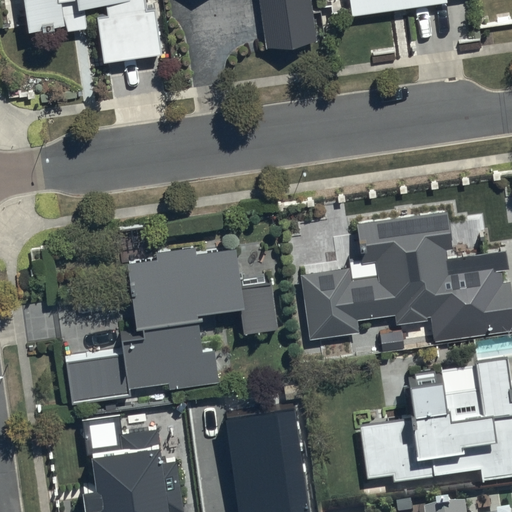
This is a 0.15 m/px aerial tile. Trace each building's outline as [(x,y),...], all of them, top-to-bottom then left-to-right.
[(27,0),(31,23),(67,18),(68,26),(87,23),(84,0),(105,0),(107,9),(97,10),(104,56),(162,48),(156,4),(148,5),(147,0),(27,0)] [(260,0),(266,41),(317,34),(312,0),(260,0)] [(350,0),(352,10),(427,0),(350,0)] [(350,262),(302,268),(310,333),(361,326),(359,314),(396,309),(397,318),(432,313),(433,317),(456,314),(458,331),(511,324),(511,279),(511,275),(503,276),(502,263),(509,263),(507,244),(447,251),(446,242),(453,241),(449,206),(359,217),(364,257),(377,255),(378,270),(352,273),(350,262)] [(124,345),(67,352),(73,396),(133,388),(132,382),(169,377),(170,384),(220,377),(215,343),(205,345),(200,305),(241,300),(245,326),(278,322),(272,277),(244,281),(238,243),(198,248),(197,240),(156,245),(157,252),(129,256),(137,318),(145,317),(146,325),(122,328),(124,345)] [(479,382),(449,386),(446,367),(413,372),(418,411),(361,418),(368,471),(393,468),(394,474),(482,462),(483,473),(511,469),(511,377),(508,348),(475,352),(479,382)] [(309,511),(294,405),(225,416),(239,511),(309,511)] [(168,511),(153,417),(84,429),(98,511),(168,511)] [(471,511),(470,504),(458,506),(458,501),(444,503),(445,508),(431,510),(431,511),(471,511)]
